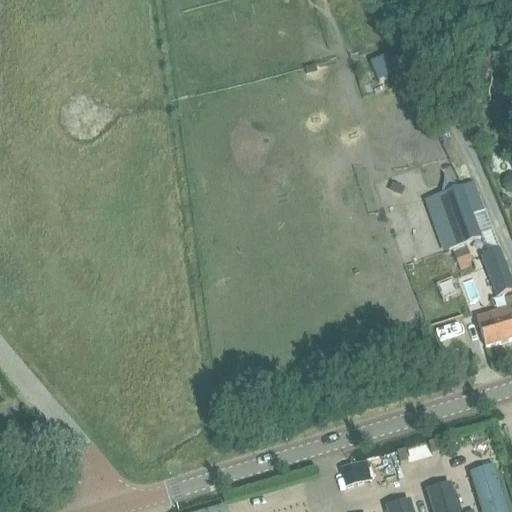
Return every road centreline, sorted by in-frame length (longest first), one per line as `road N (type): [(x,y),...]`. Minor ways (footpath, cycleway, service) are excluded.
road 1 (secondary): [(128,506),(511,391)]
road 2 (track): [(392,0),(511,260)]
road 3 (residential): [(128,506),(0,350)]
